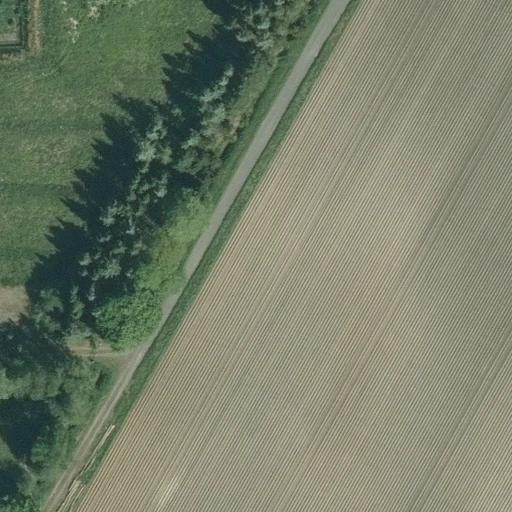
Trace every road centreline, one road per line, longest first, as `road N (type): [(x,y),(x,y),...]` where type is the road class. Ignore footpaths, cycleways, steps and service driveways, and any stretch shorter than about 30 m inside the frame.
road 1 (track): [(50,511),(344,0)]
road 2 (track): [(0,357),(147,349)]
